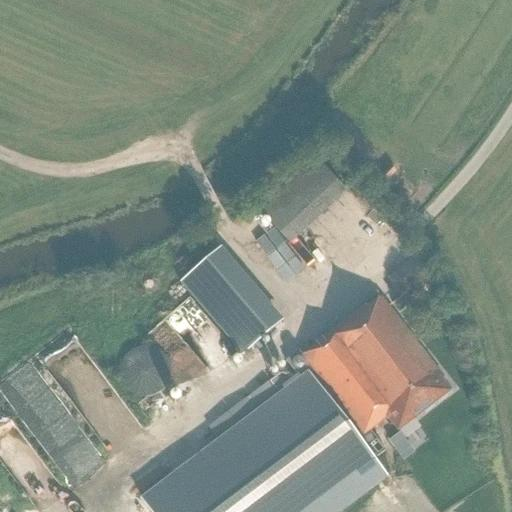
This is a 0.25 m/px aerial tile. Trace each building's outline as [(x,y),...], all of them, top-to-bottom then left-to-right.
[(348,194),(315,159),(258,211),(291,247),(348,194)] [(279,323),(219,252),(181,284),(241,356),(279,323)] [(316,297),(333,281),(311,256),(294,272),(316,297)] [(429,278),(415,259),(388,279),(403,298),(429,278)] [(444,376),(383,296),(369,307),(367,304),(289,363),(291,366),(208,428),(225,450),(151,506),(155,511),(319,511),(379,467),(375,461),(387,452),(372,431),(390,418),(400,432),(451,391),(441,378),(444,376)] [(163,355),(159,351),(154,349),(150,348),(145,347),(140,348),(135,349),(130,351),(126,355),(123,358),(121,363),(119,368),(119,373),(119,378),(121,383),(123,387),(126,391),(130,394),(135,396),(140,398),(145,398),(150,398),(154,396),(159,394),(163,391),(166,387),(168,383),(170,378),(170,373),(170,368),(168,363),(166,358),(163,355)] [(87,391),(79,397),(91,416),(99,411),(87,391)]
